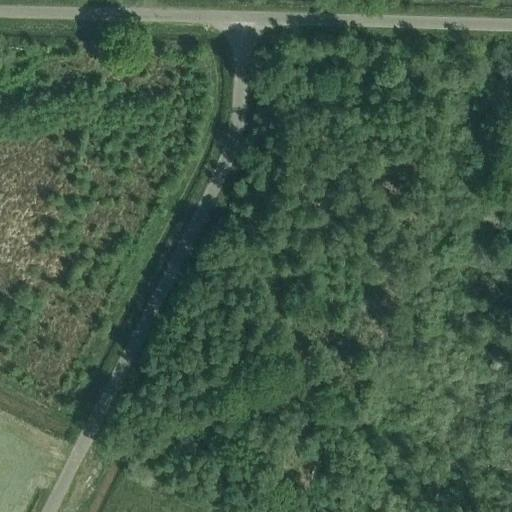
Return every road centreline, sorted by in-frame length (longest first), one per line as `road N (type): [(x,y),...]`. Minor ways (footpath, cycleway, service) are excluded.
road 1 (unclassified): [(48,511),(230,157),(240,104),(240,18)]
road 2 (unclassified): [(511,25),(240,18)]
road 3 (unclassified): [(0,11),(240,18)]
